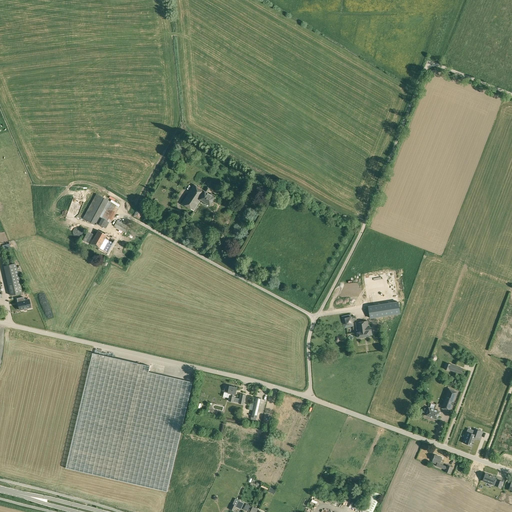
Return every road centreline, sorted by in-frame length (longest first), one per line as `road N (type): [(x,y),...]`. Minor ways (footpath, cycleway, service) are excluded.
road 1 (residential): [(310,398),(313,322),(364,224),(427,61)]
road 2 (unclassified): [(310,398),(0,322)]
road 3 (unclassified): [(310,398),(511,471)]
